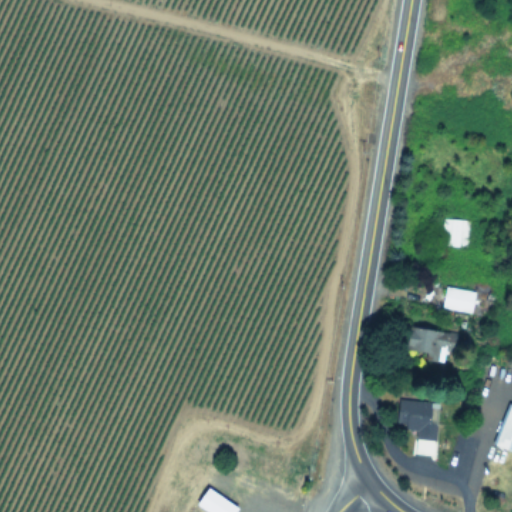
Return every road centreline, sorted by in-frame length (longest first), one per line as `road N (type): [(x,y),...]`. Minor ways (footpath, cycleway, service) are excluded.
road 1 (secondary): [(372,477),(352,444),(348,397),(409,0)]
road 2 (track): [(397,77),(78,0)]
